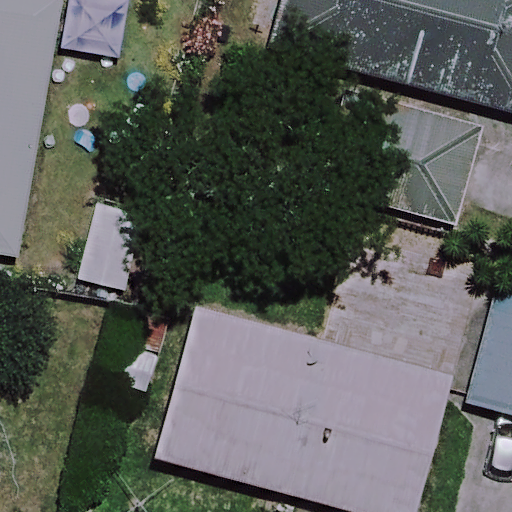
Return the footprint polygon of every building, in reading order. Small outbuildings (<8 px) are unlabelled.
[(53,1),(44,0),(0,0),(0,250),(11,252),(53,1)] [(511,0),(267,0),(257,51),(511,104),(511,0)] [(469,128),(309,87),(284,186),(444,226),(469,128)] [(511,286),(489,280),(457,394),(511,409),(511,286)] [(407,511),(444,377),(199,312),(160,457),(364,511),(407,511)]
